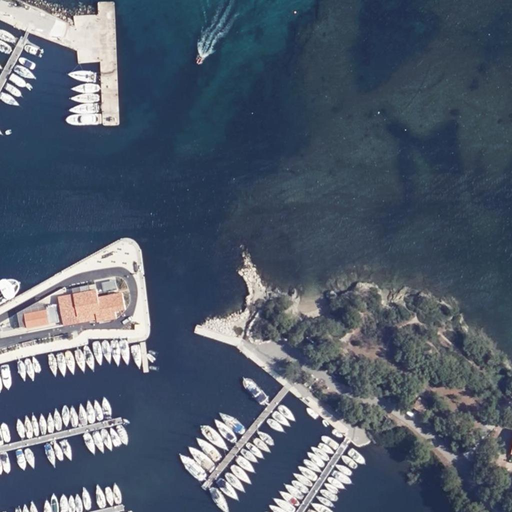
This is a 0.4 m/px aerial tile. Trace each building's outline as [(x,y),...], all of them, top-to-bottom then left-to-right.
[(96,290),(57,297),(63,325),(96,318),(95,314),(101,313),(97,296),(96,290)] [(116,320),(114,311),(125,309),(122,292),(97,296),(101,313),(95,314),(96,318),(97,324),(116,320)] [(55,304),(46,306),(49,323),(59,321),(55,304)] [(46,309),(23,314),(26,328),(49,324),(46,309)] [(417,396),(411,406),(415,408),(414,411),(418,414),(420,412),(423,414),(428,406),(425,404),(427,402),(417,396)]
